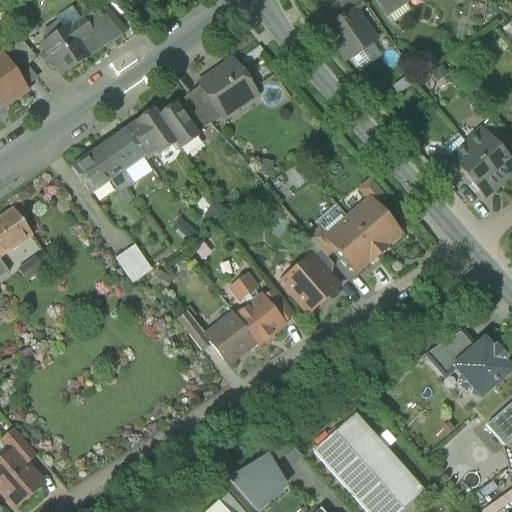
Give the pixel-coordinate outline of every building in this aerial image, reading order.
[(361,0),(335,0),(338,4),(346,16),(354,11),(354,13),(365,5),(361,0)] [(376,0),(386,14),(406,0),(376,0)] [(354,11),(346,16),(338,4),(316,19),(346,62),(374,42),(354,13),(354,11)] [(97,10),(82,20),(91,34),(94,32),(106,46),(120,37),(97,10)] [(91,34),(82,20),(70,28),(80,42),(91,34)] [(70,27),(62,32),(57,25),(43,34),(48,41),(40,46),(60,77),(106,46),(94,32),(91,34),(80,42),(70,28),(70,27)] [(35,59),(18,39),(9,47),(19,59),(26,67),(35,59)] [(0,57),(0,110),(25,94),(22,89),(7,67),(0,57)] [(26,67),(19,59),(7,67),(22,89),(36,79),(26,67)] [(233,62),(198,87),(199,88),(216,113),(220,120),(256,95),(233,62)] [(216,113),(199,88),(185,98),(205,120),(216,113)] [(205,120),(185,98),(175,105),(196,135),(209,125),(205,120)] [(175,105),(158,118),(153,111),(134,125),(138,130),(138,129),(154,152),(158,157),(175,144),(180,151),(198,138),(196,135),(175,105)] [(506,140),(490,122),(480,131),(481,132),(482,131),(497,148),(506,140)] [(154,152),(138,129),(138,130),(134,125),(125,131),(144,159),(154,152)] [(125,131),(70,169),(90,197),(91,195),(109,183),(124,172),(142,160),(143,160),(144,159),(125,131)] [(481,132),(465,145),(500,185),(511,174),(511,165),(497,148),(482,131),(481,132)] [(500,185),(465,145),(449,159),(449,160),(464,177),(483,200),(500,185)] [(449,159),(431,158),(428,161),(452,188),(464,177),(449,160),(449,159)] [(124,172),(109,183),(118,196),(133,185),(124,172)] [(384,201),(369,183),(359,191),(368,202),(369,201),(375,209),(384,201)] [(375,209),(369,201),(368,202),(347,220),(379,257),(388,249),(387,247),(399,236),(375,209)] [(13,210),(0,218),(0,259),(32,237),(13,210)] [(379,257),(347,220),(326,238),(325,239),(334,250),(355,274),(368,263),(369,265),(379,257)] [(326,238),(319,231),(309,240),(320,252),(325,258),(334,250),(325,239),(326,238)] [(130,284),(150,270),(133,244),(113,258),(130,284)] [(325,258),(320,252),(310,260),(329,280),(332,266),(325,258)] [(36,259),(18,271),(26,283),(43,270),(36,259)] [(310,259),(281,284),(308,314),(336,289),(329,280),(310,260),(310,259)] [(0,279),(8,274),(0,262),(0,279)] [(261,298),(259,300),(253,291),(254,290),(245,278),(231,289),(240,301),(241,300),(248,308),(235,318),(255,344),(257,347),(262,343),(263,344),(271,338),(270,337),(283,326),(282,326),(262,299),(261,298)] [(292,318),(271,292),(262,299),(282,326),(292,318)] [(205,338),(188,316),(178,324),(200,352),(210,345),(205,338)] [(205,338),(210,345),(227,366),(255,344),(235,318),(233,316),(205,338)] [(460,333),(426,355),(445,378),(454,369),(453,368),(474,350),(460,333)] [(474,350),(453,368),(454,369),(461,377),(459,380),(459,384),(460,387),(462,389),(465,391),(469,391),(472,390),(479,398),(510,372),(503,364),(508,360),(495,345),(490,350),(483,342),(474,350)] [(511,403),(485,427),(504,448),(511,440),(511,403)] [(400,511),(423,492),(355,416),(313,454),(364,511),(400,511)] [(13,430),(0,441),(0,444),(10,455),(14,452),(26,466),(36,457),(13,430)] [(10,455),(0,463),(0,490),(15,508),(42,485),(26,466),(14,452),(10,455)] [(264,453),(228,477),(250,511),(251,511),(288,489),(264,453)]
